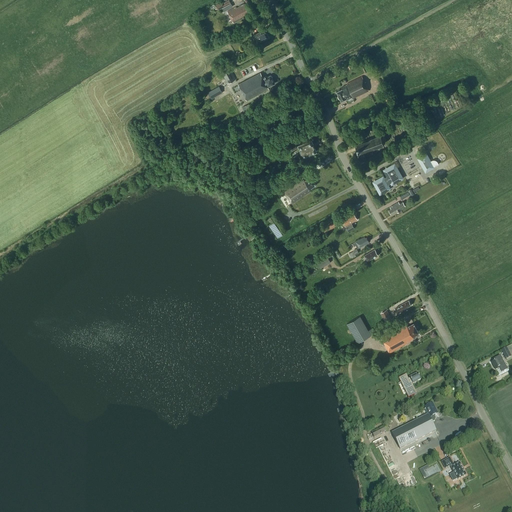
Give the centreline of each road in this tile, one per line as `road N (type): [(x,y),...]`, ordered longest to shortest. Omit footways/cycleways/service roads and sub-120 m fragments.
road 1 (tertiary): [(511,470),(308,80)]
road 2 (track): [(407,511),(370,450),(349,363),(361,346),(428,305)]
